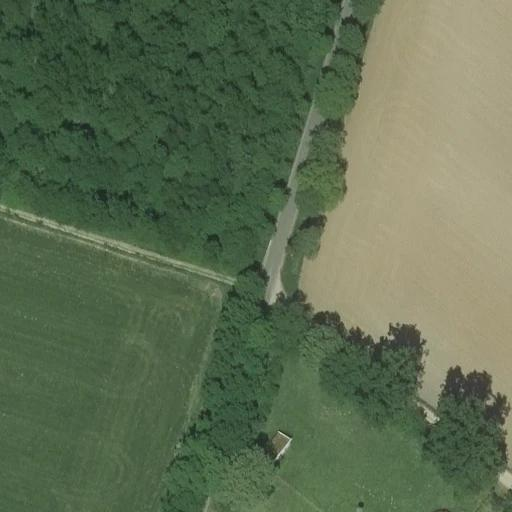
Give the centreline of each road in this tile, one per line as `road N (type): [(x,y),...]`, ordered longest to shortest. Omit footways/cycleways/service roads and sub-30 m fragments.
road 1 (unclassified): [(198,511),(350,0)]
road 2 (track): [(511,483),(262,298)]
